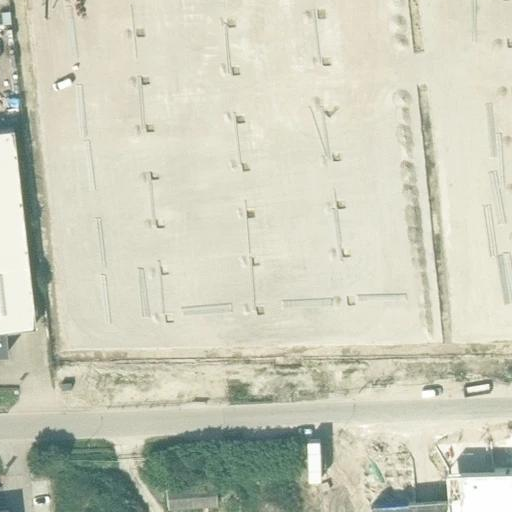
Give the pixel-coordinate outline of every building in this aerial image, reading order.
[(511,0),(20,0),(57,364),(511,352),(511,0)] [(0,250),(25,247),(12,128),(0,129),(0,250)] [(34,327),(25,247),(0,250),(0,355),(8,354),(5,330),(34,327)] [(372,511),(450,511),(449,498),(408,501),(405,474),(402,470),(365,473),(368,505),(372,505),(372,511)] [(167,508),(217,504),(215,483),(166,486),(167,508)]
